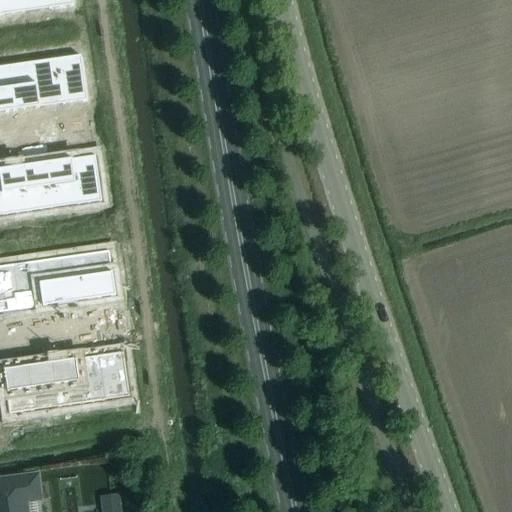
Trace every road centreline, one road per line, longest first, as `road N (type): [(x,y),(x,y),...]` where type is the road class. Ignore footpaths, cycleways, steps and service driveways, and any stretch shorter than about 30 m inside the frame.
road 1 (unclassified): [(445,511),(394,373),(285,0)]
road 2 (primary): [(294,511),(198,0)]
